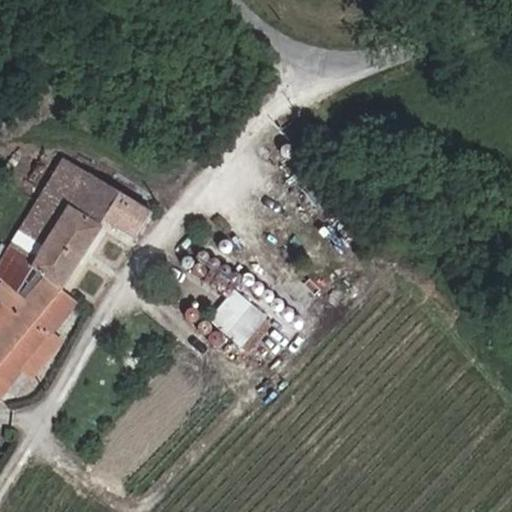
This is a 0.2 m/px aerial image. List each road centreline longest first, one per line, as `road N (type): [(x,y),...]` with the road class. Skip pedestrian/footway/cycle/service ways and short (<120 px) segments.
road 1 (track): [(314,54),(132,273),(0,489)]
road 2 (residential): [(511,8),(389,57),(314,54),(264,0)]
